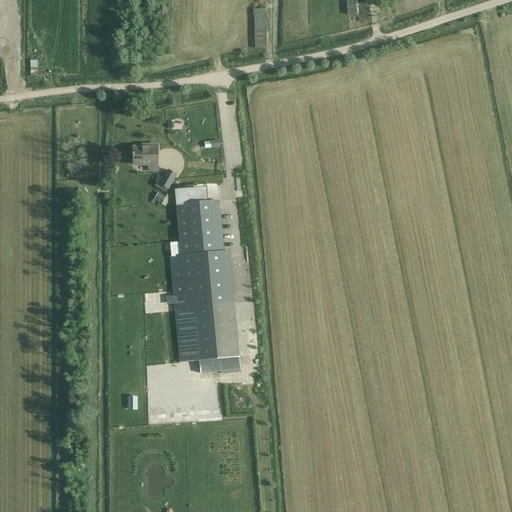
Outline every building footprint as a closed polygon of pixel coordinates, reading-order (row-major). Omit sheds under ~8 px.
[(358,15),(358,0),(346,0),(347,16),(358,15)] [(266,49),(264,9),(253,10),(255,49),(266,49)] [(223,147),(222,140),(206,140),(206,148),(223,147)] [(149,164),(149,171),(158,171),(157,146),(146,146),(146,149),(134,149),(134,155),(131,155),(131,162),(134,162),(134,165),(149,164)] [(208,177),(218,175),(216,165),(207,166),(208,177)] [(165,196),(177,175),(168,169),(163,178),(159,176),(156,181),(155,186),(158,188),(157,188),(160,189),(154,200),(166,207),(170,199),(165,196)] [(199,362),(200,374),(240,370),(239,358),(230,251),(223,252),(217,184),(206,184),(185,186),(174,188),(180,242),(170,243),(171,256),(170,256),(179,363),(199,362)]
